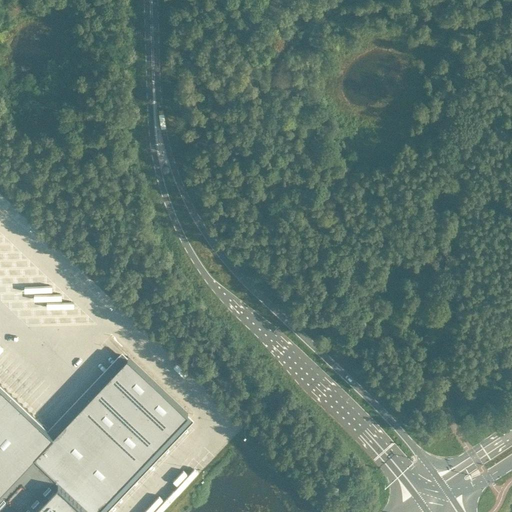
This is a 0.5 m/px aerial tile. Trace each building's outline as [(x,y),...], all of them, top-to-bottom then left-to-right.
[(81,288),(89,277),(80,270),(72,280),(81,288)] [(0,511),(94,511),(189,413),(128,356),(54,434),(0,382),(0,511)] [(40,382),(22,402),(40,418),(57,398),(40,382)] [(54,426),(84,394),(81,391),(50,423),(54,426)] [(170,480),(180,489),(198,469),(189,460),(170,480)]
